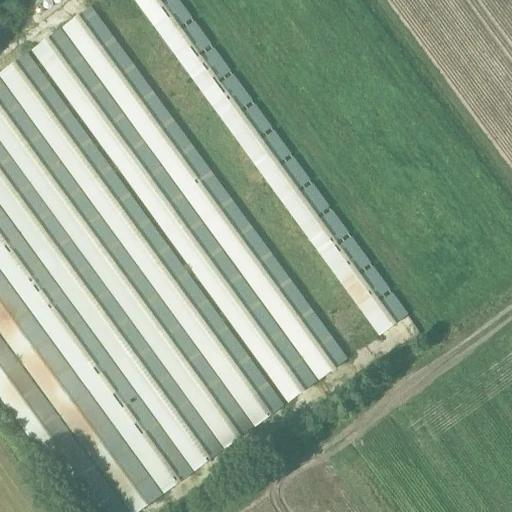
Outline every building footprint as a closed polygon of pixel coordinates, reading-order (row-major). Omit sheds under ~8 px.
[(178,0),(133,0),(379,337),(408,316),(178,0)] [(62,28),(319,381),(348,359),(91,7),(62,28)] [(31,50),(288,403),(318,381),(60,29),(31,50)] [(28,53),(0,73),(0,76),(255,427),(284,406),(28,53)] [(0,84),(0,138),(230,451),(256,432),(0,84)] [(0,142),(0,204),(195,472),(224,451),(0,142)] [(0,207),(0,269),(163,494),(193,473),(0,207)] [(0,270),(0,332),(130,511),(138,511),(162,494),(0,270)] [(0,397),(83,511),(126,511),(0,337),(0,397)]
